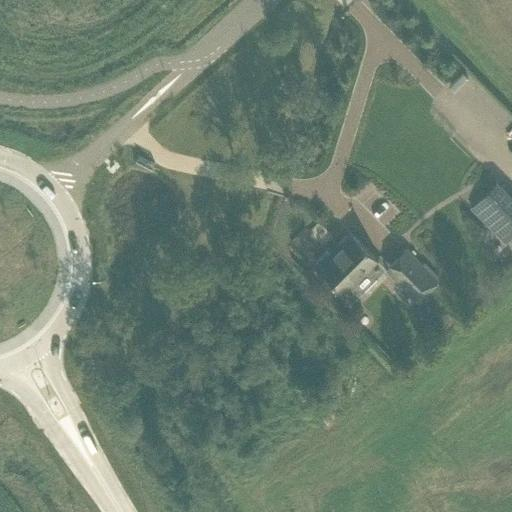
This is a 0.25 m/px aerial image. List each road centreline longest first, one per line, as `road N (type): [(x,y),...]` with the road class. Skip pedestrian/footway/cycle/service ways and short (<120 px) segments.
road 1 (unclassified): [(53,190),(264,0)]
road 2 (primary): [(36,346),(57,325),(78,272),(77,243),(53,190)]
road 3 (primary): [(12,361),(45,414),(88,459)]
road 4 (primary): [(88,459),(36,346)]
